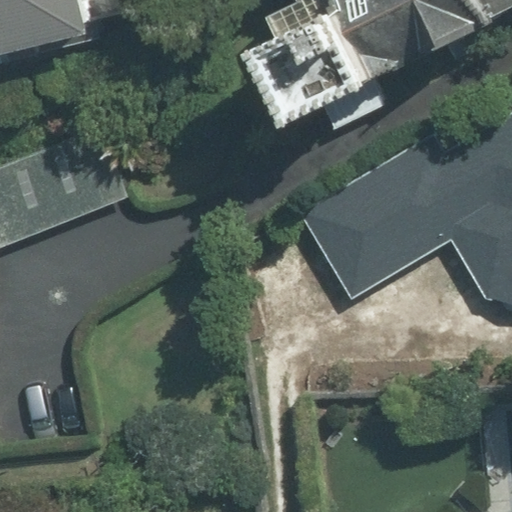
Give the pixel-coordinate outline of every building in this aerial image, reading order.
[(0,0),(0,58),(105,33),(97,0),(0,0)] [(511,0),(310,0),(277,17),(288,38),(279,42),(316,117),(331,109),(343,132),(396,106),(384,83),(396,77),(511,18),(511,0)] [(511,303),(511,119),(453,151),(445,136),(306,211),(355,301),(461,244),(491,300),(511,303)] [(114,123),(0,166),(0,241),(4,250),(142,197),(114,123)] [(511,511),(511,402),(493,403),(496,511),(511,511)]
